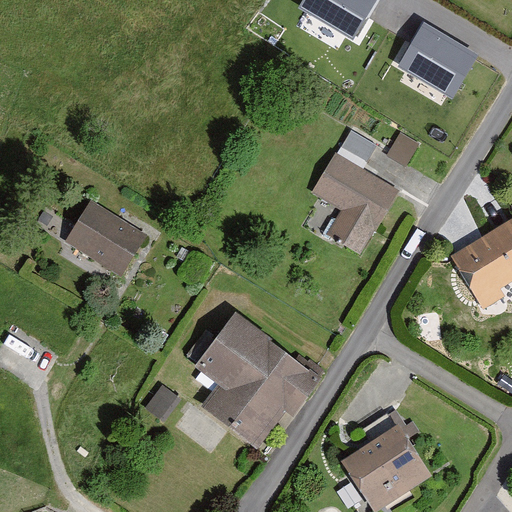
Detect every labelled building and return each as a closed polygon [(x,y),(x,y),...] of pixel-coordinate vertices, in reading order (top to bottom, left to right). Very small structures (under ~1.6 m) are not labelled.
[(304,0),(299,10),(355,42),(378,0),(304,0)] [(422,24),(396,68),(452,100),(478,56),(422,24)] [(401,132),(389,154),(408,164),(420,143),(401,132)] [(375,168),(340,150),(316,197),(344,211),(328,243),(366,262),(401,195),(370,179),(375,168)] [(157,239),(99,199),(67,245),(125,285),(157,239)] [(511,223),(450,258),(485,320),(511,305),(511,223)] [(315,371),(237,316),(195,375),(217,390),(203,410),(259,449),(315,371)] [(403,427),(345,463),(375,511),(383,511),(436,479),(403,427)]
